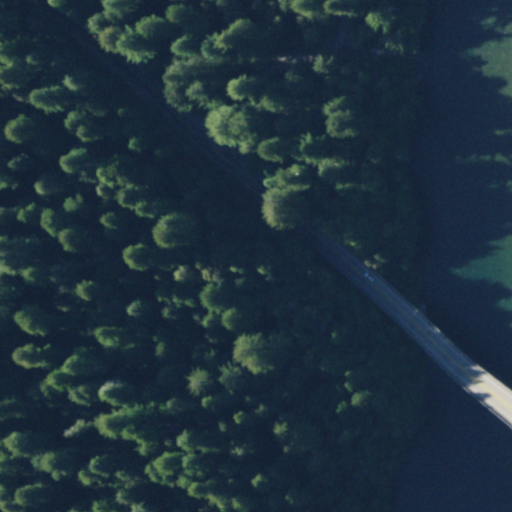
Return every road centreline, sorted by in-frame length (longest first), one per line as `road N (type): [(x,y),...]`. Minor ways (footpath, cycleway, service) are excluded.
road 1 (trunk): [(22,0),(336,256)]
road 2 (residential): [(371,0),(373,28),(329,102),(224,109),(187,136)]
road 3 (trunk): [(336,256),(511,410)]
